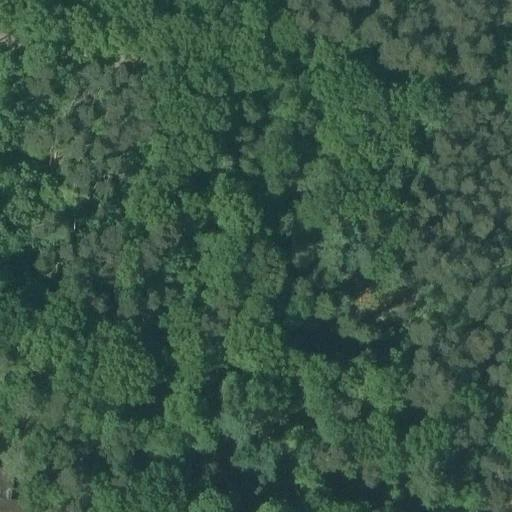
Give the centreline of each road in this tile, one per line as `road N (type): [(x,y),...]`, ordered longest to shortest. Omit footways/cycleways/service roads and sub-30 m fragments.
road 1 (track): [(0,18),(511,113)]
road 2 (track): [(511,421),(0,329)]
